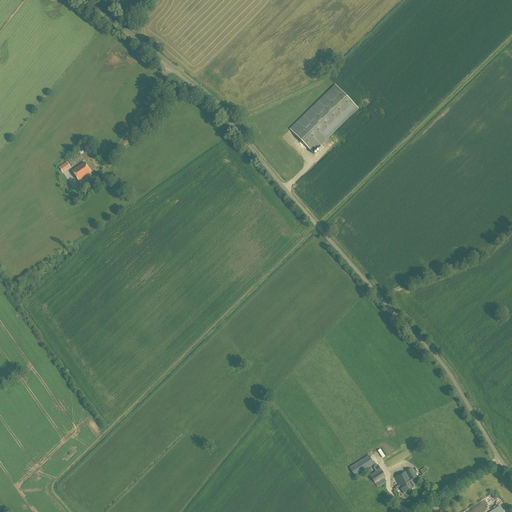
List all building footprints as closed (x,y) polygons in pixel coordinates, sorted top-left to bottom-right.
[(359,110),(336,86),(291,130),(313,153),(359,110)] [(79,180),(91,172),(85,163),(72,171),(79,180)] [(355,477),(374,464),(369,456),(349,468),(355,477)] [(377,487),(386,482),(386,481),(384,479),(386,478),(378,465),(373,468),(375,471),(370,475),(377,487)] [(415,487),(411,480),(416,478),(412,469),(395,477),(399,485),(395,487),(396,489),(400,487),(401,489),(403,494),(415,487)]
